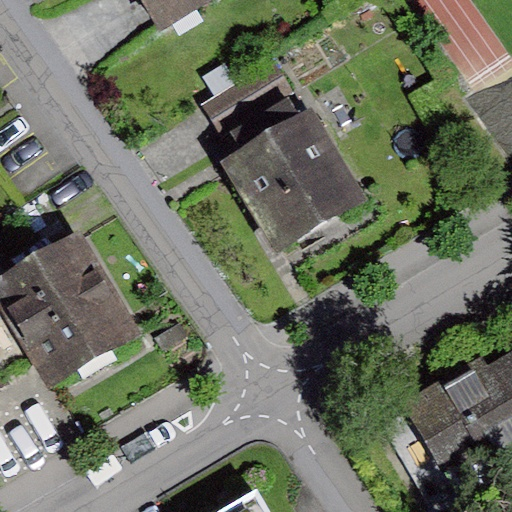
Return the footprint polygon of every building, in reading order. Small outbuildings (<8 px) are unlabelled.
[(142,0),(164,34),(217,0),(142,0)] [(272,65),(203,107),(222,138),(291,95),(272,65)] [(356,79),(323,99),(369,176),(401,156),(356,79)] [(314,112),(225,163),(280,257),(368,206),(314,112)] [(81,231),(0,278),(0,303),(33,360),(47,384),(140,331),(81,231)] [(0,378),(33,360),(0,303),(0,378)] [(182,322),(157,339),(166,354),(192,337),(182,322)] [(430,511),(435,511),(511,466),(511,348),(442,390),(438,383),(376,420),(430,511)]
